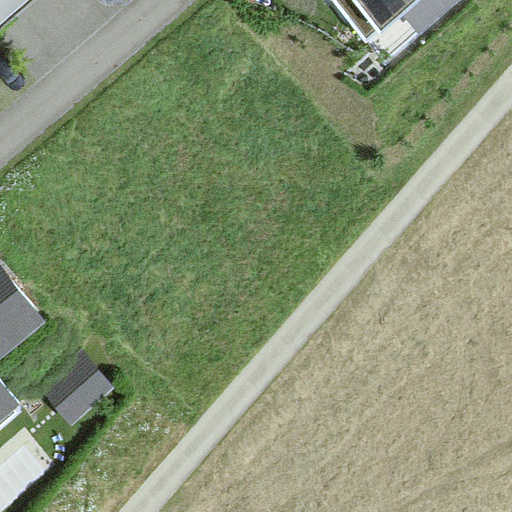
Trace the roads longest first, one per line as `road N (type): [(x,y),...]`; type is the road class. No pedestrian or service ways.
road 1 (track): [(156,511),(511,87)]
road 2 (residential): [(0,141),(164,0)]
